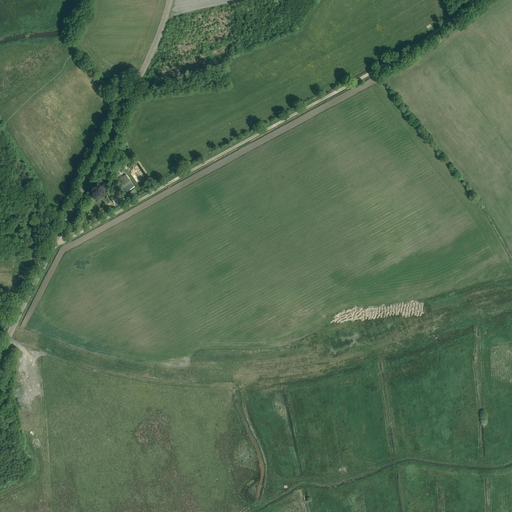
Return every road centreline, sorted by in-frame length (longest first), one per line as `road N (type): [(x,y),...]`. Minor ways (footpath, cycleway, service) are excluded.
road 1 (track): [(57,237),(419,44),(475,0)]
road 2 (tertiary): [(0,353),(151,52),(169,0)]
road 3 (track): [(7,339),(132,379),(234,386)]
